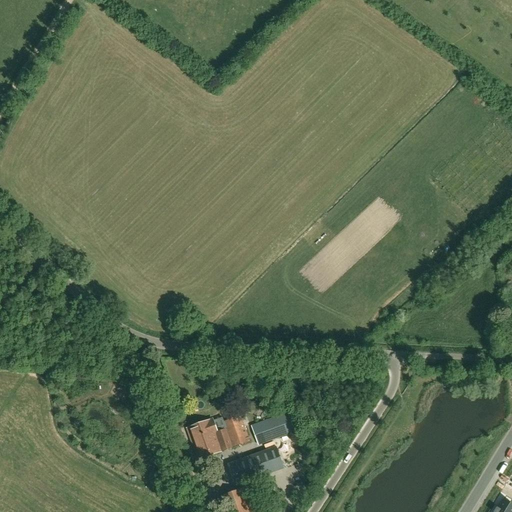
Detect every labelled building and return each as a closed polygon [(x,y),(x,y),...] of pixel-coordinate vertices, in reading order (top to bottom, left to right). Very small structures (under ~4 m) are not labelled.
[(294,432),(287,414),(252,427),(258,445),(294,432)] [(248,442),(242,426),(239,417),(223,423),(225,430),(217,433),(212,420),(187,429),(198,460),(221,452),(232,448),(248,442)] [(283,469),(275,447),(226,466),(234,487),(283,469)] [(228,458),(239,453),(237,449),(226,454),(228,458)] [(277,487),(274,491),(281,498),(284,494),(277,487)] [(224,511),(253,511),(244,489),(219,498),(224,511)] [(511,511),(511,506),(503,501),(498,508),(496,507),(493,511),(511,511)]
